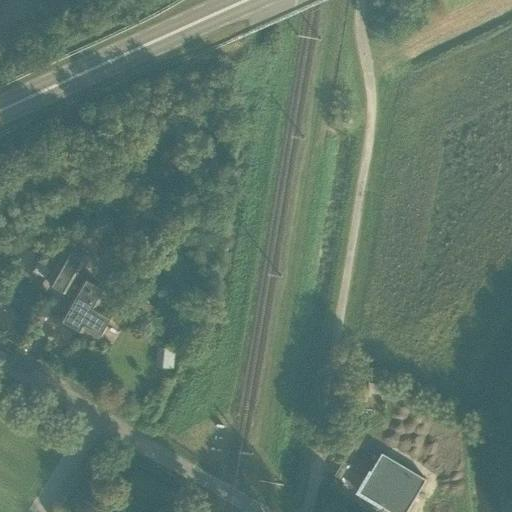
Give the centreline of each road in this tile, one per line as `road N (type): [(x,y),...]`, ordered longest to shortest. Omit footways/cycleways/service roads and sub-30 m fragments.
road 1 (unclassified): [(260,511),(0,361)]
road 2 (primary): [(0,113),(247,0)]
